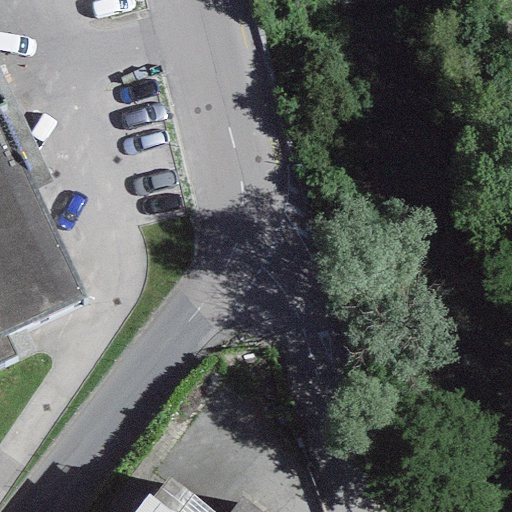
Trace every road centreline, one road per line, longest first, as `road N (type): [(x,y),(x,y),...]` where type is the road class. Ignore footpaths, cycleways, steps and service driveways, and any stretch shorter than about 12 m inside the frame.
road 1 (unknown): [(65,49),(134,257),(125,291),(0,484)]
road 2 (unclassified): [(259,211),(57,511)]
road 3 (unclassified): [(259,211),(365,511)]
road 4 (unclassified): [(210,0),(259,211)]
road 5 (unknown): [(65,49),(211,4)]
